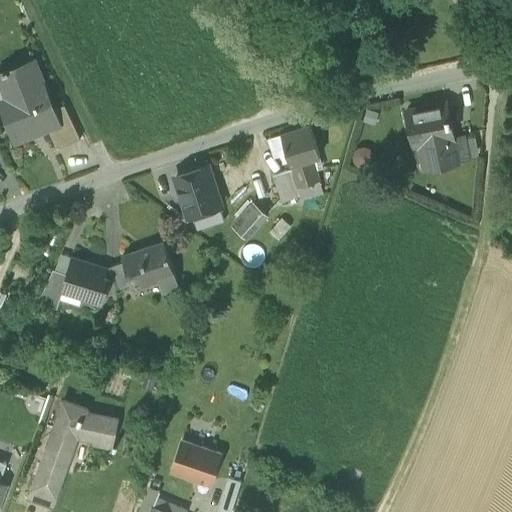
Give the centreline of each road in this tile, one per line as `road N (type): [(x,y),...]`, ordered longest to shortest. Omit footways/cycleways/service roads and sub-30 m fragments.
road 1 (residential): [(511,55),(351,91),(0,213)]
road 2 (track): [(504,58),(487,230),(459,335),(381,511)]
road 3 (track): [(30,0),(112,174)]
